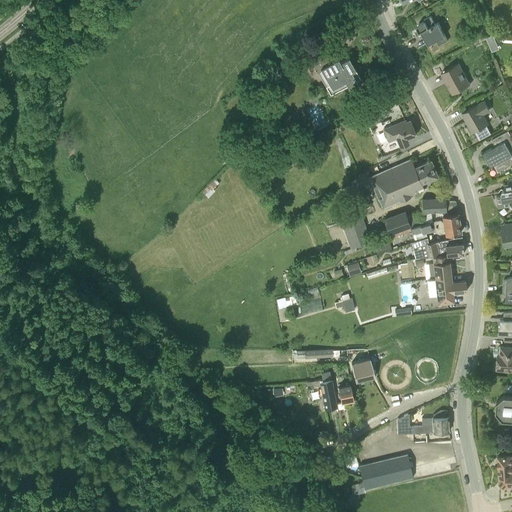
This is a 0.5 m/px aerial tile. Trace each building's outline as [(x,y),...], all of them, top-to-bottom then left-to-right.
[(435,24),(431,16),(424,19),(425,21),(417,25),(420,31),(422,30),(429,44),(436,40),(439,45),(448,40),(439,22),(435,24)] [(493,43),(495,38),(494,33),(485,36),(488,45),(493,43)] [(340,61),(333,48),(311,60),(317,71),(320,69),(331,89),(345,81),(349,89),(363,82),(351,61),(349,56),(340,61)] [(447,82),(453,94),(470,84),(459,63),(442,72),(447,82)] [(475,131),(479,139),(490,133),(486,125),(488,124),(478,104),(462,113),(473,132),(475,131)] [(384,106),(373,111),(376,118),(387,113),(384,106)] [(338,127),(341,132),(348,129),(355,125),(352,120),(345,124),(338,127)] [(406,121),(405,120),(383,129),(389,141),(397,138),(400,146),(408,142),(407,138),(416,134),(410,120),(406,121)] [(491,166),(494,164),(498,171),(511,164),(507,157),(511,154),(509,147),(511,145),(511,137),(508,131),(504,133),(492,140),(495,146),(484,152),(491,166)] [(415,166),(412,159),(371,176),(383,206),(425,189),(422,182),(437,175),(431,159),(415,166)] [(511,183),(504,185),(505,190),(503,190),(502,192),(502,194),(497,195),(499,207),(511,205),(511,183)] [(425,210),(442,210),(446,210),(446,200),(446,199),(424,199),(425,210)] [(446,210),(442,210),(443,220),(441,220),(441,219),(432,220),(430,221),(432,226),(460,222),(458,212),(455,200),(446,200),(446,210)] [(406,211),(384,219),(388,233),(410,225),(406,211)] [(418,225),(394,232),(395,236),(411,230),(412,233),(422,231),(422,233),(433,229),(433,231),(436,231),(437,232),(442,231),(442,230),(445,229),(446,235),(461,232),(460,222),(432,226),(430,221),(418,225)] [(505,245),(511,244),(511,229),(503,231),(505,245)] [(367,232),(359,235),(362,243),(370,240),(367,232)] [(423,257),(433,256),(449,255),(464,253),(463,242),(448,244),(448,238),(442,239),(429,241),(429,236),(416,240),(418,248),(421,248),(423,257)] [(377,253),(391,248),(389,242),(375,247),(377,253)] [(345,254),(357,250),(355,246),(344,250),(345,254)] [(449,255),(433,256),(435,277),(451,276),(449,255)] [(414,278),(412,258),(407,259),(407,263),(400,263),(400,265),(398,265),(399,273),(401,272),(402,279),(414,278)] [(358,273),(355,262),(346,264),(349,275),(358,273)] [(511,275),(510,276),(509,276),(508,277),(507,279),(504,279),(503,293),(506,294),(511,295),(511,301),(511,300),(511,275)] [(429,295),(437,294),(438,303),(454,301),(453,292),(467,291),(466,280),(452,281),(451,276),(435,277),(427,278),(429,295)] [(342,300),(343,305),(345,311),(355,309),(351,297),(350,298),(348,292),(340,295),(342,300)] [(289,319),(286,307),(278,309),(280,321),(289,319)] [(511,311),(504,311),(504,319),(501,319),(500,334),(508,334),(507,336),(511,336),(511,311)] [(511,346),(501,346),(500,354),(498,354),(497,369),(511,370),(511,346)] [(333,357),(333,349),(296,350),(292,350),(292,353),(293,353),(293,357),(333,357)] [(356,380),(375,377),(373,365),(370,357),(357,361),(357,363),(353,364),(356,380)] [(321,372),(322,379),(322,381),(330,380),(329,371),(321,372)] [(322,381),(322,379),(315,380),(316,385),(322,384),(324,393),(322,393),(325,409),(337,407),(331,380),(330,380),(322,381)] [(341,402),(353,400),(350,384),(339,386),(341,402)] [(511,394),(507,394),(506,394),(505,394),(504,395),(499,400),(498,400),(497,400),(497,402),(497,409),(496,409),(496,411),(497,412),(498,412),(502,417),(502,418),(503,419),(504,419),(505,418),(511,419),(511,394)] [(422,425),(408,425),(407,413),(396,418),(397,433),(408,433),(449,431),(448,417),(421,418),(422,425)] [(511,454),(511,449),(505,449),(505,455),(498,456),(499,481),(504,486),(505,485),(511,485),(511,454)] [(347,467),(354,466),(351,451),(345,453),(347,467)] [(365,488),(413,477),(408,454),(359,465),(363,482),(364,485),(365,488)] [(353,494),(365,491),(363,481),(351,484),(353,494)]
